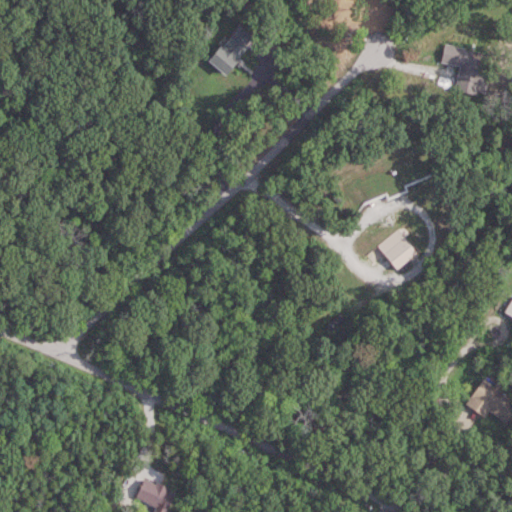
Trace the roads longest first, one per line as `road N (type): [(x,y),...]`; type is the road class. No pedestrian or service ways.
road 1 (residential): [(62,353),(379,44)]
road 2 (residential): [(0,324),(398,511)]
